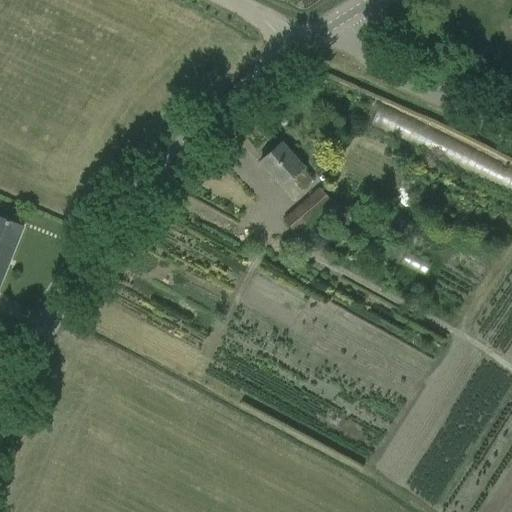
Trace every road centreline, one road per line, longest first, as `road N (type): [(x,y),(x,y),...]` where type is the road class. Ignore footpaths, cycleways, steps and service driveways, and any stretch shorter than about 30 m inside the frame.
road 1 (tertiary): [(0,417),(71,287),(153,177),(246,89),(313,41)]
road 2 (unclassified): [(511,147),(313,41)]
